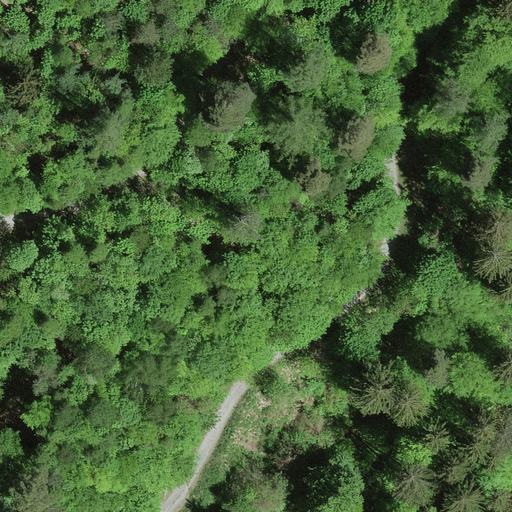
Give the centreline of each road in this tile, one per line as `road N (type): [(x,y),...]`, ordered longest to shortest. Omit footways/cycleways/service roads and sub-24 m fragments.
road 1 (track): [(174,511),(198,499),(280,339),(409,248),(403,72),(469,0)]
road 2 (track): [(270,0),(194,112),(62,226),(0,217)]
